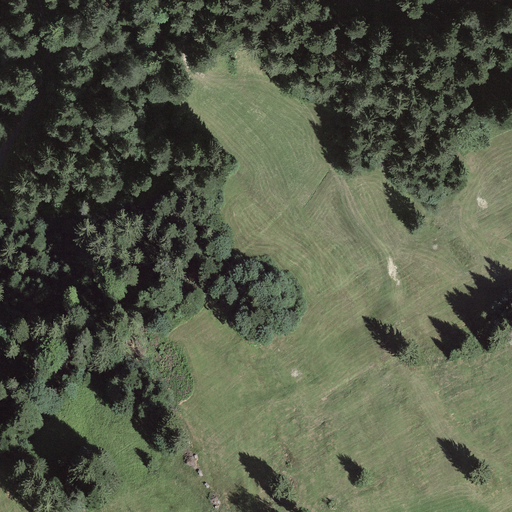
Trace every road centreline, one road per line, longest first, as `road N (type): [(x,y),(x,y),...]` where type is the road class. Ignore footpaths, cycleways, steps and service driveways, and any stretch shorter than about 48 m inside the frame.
road 1 (track): [(37,0),(50,65),(0,166)]
road 2 (track): [(339,0),(377,8),(511,0)]
